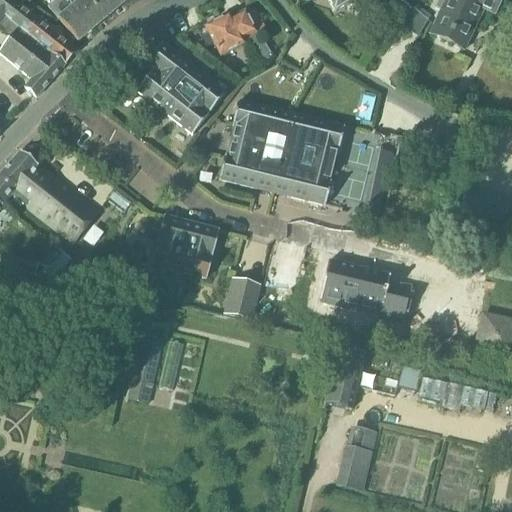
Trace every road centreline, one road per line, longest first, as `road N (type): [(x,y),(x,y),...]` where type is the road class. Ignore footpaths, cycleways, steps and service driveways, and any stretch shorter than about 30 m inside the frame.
road 1 (residential): [(57,91),(209,213),(370,252),(457,289)]
road 2 (residential): [(511,140),(449,124),(368,83),(322,53),(274,0)]
road 3 (unclassified): [(57,91),(120,35),(187,0)]
